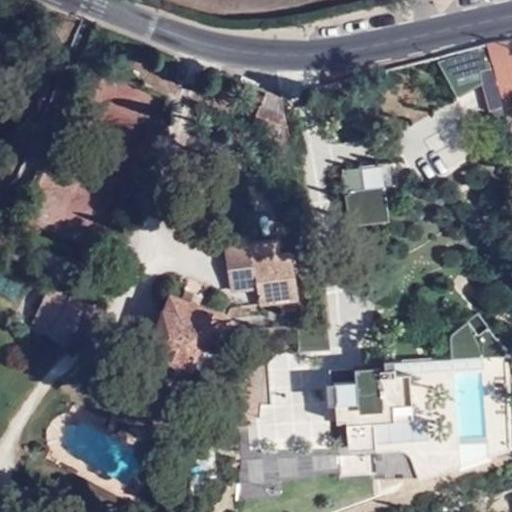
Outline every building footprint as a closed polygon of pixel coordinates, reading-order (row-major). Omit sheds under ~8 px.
[(511,39),(486,43),(496,85),(511,80),(511,39)] [(511,80),(496,85),(499,97),(500,99),(511,95),(511,80)] [(267,92),(256,114),(255,123),(266,127),(262,137),(291,149),(290,145),(281,97),(267,92)] [(466,162),(452,134),(468,127),(456,103),(398,132),(411,158),(422,153),(434,178),(466,162)] [(384,186),(345,192),(349,225),(389,220),(384,186)] [(260,297),(281,293),(298,290),(293,251),(253,257),(260,297)] [(197,301),(197,299),(201,288),(185,282),(181,292),(180,295),(197,301)] [(54,317),(50,326),(68,334),(70,331),(78,335),(92,305),(48,284),(36,308),(54,317)] [(229,311),(197,299),(197,301),(180,295),(181,292),(168,288),(140,359),(185,376),(191,359),(199,340),(212,345),(219,327),(222,328),(229,311)] [(282,300),(281,293),(260,297),(261,304),(282,300)] [(32,318),(50,326),(54,317),(36,308),(32,318)] [(485,355),(506,353),(507,350),(479,314),(453,334),(453,356),(485,355)] [(329,323),(298,325),(299,348),(330,347),(329,323)] [(217,347),(212,345),(199,340),(191,359),(210,366),(217,347)] [(356,388),(334,388),(336,421),(347,420),(348,446),(372,445),(370,422),(411,419),(408,373),(380,374),(380,366),(354,367),(355,380),(356,388)] [(273,405),(311,406),(311,369),(273,368),(273,405)] [(333,382),(334,388),(356,388),(355,380),(333,382)] [(299,453),(299,471),(339,470),(338,452),(299,453)]
